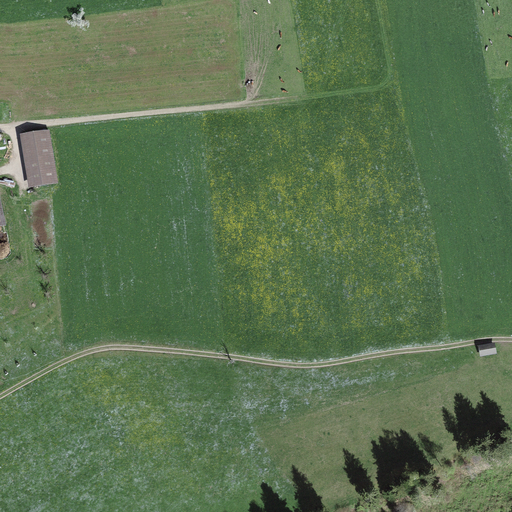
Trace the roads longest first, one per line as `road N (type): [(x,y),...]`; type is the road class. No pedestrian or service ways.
road 1 (track): [(0,396),(109,347),(309,365),(511,339)]
road 2 (track): [(0,127),(379,87),(386,72),(375,0)]
